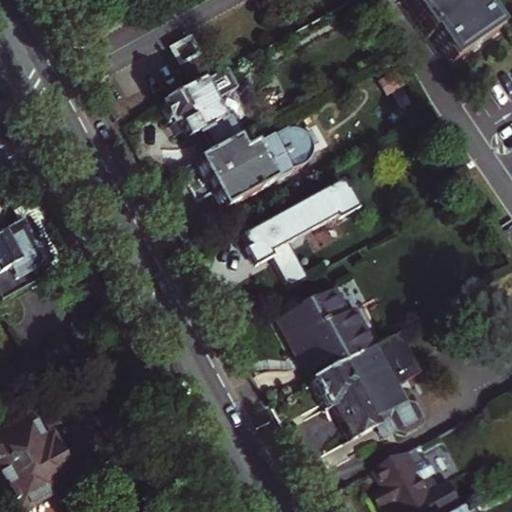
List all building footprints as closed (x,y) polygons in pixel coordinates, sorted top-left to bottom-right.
[(417,0),(436,27),(438,25),(460,56),(507,23),(490,0),(417,0)] [(219,47),(205,21),(182,33),(196,59),(219,47)] [(188,113),(191,120),(196,131),(215,121),(226,141),(248,129),(258,124),(245,99),(230,107),(222,91),(249,77),(238,57),(171,94),(183,115),(188,113)] [(208,151),(224,180),(233,198),(304,160),(304,158),(307,157),(311,156),(315,154),(318,152),(320,149),(322,145),(323,141),(324,136),(322,131),(321,127),(319,125),(316,122),(312,120),(309,119),(307,118),(304,117),(303,115),(255,141),(248,129),(226,141),(208,151)] [(284,248),(301,279),(320,269),(301,233),(349,208),(350,209),(370,198),(360,179),(359,179),(354,170),(253,224),(260,238),(257,240),(263,250),(267,258),(284,248)] [(0,301),(40,280),(35,271),(43,266),(40,261),(37,255),(39,252),(39,250),(38,247),(35,245),(32,245),(28,247),(27,250),(14,226),(0,233),(0,301)] [(312,349),(324,371),(384,338),(363,300),(356,304),(344,280),(288,310),(306,344),(309,350),(312,349)] [(384,338),(324,371),(322,372),(334,394),(341,390),(345,398),(360,429),(386,415),(392,428),(407,419),(416,423),(429,415),(434,407),(427,394),(414,390),(405,375),(429,362),(409,325),(384,338)] [(341,390),(334,394),(336,399),(338,402),(345,398),(341,390)] [(37,442),(26,421),(0,434),(0,490),(11,511),(15,511),(50,494),(49,490),(66,480),(55,458),(45,438),(37,442)] [(463,511),(480,503),(443,434),(423,446),(458,511),(463,511)] [(458,511),(423,446),(388,465),(399,483),(387,489),(397,508),(413,500),(416,505),(418,509),(414,511),(458,511)] [(495,511),(501,509),(494,496),(480,503),(463,511),(495,511)]
